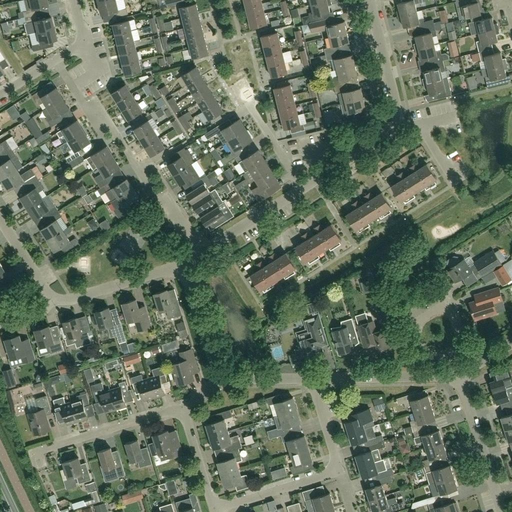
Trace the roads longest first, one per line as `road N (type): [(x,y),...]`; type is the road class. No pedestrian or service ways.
road 1 (residential): [(303,189),(396,126),(371,0)]
road 2 (residential): [(28,455),(182,409)]
road 3 (residential): [(312,382),(459,379)]
road 4 (residential): [(46,304),(180,267)]
road 5 (residential): [(501,511),(459,379)]
road 6 (residential): [(214,509),(338,472)]
road 7 (residential): [(180,267),(216,386)]
road 8 (residential): [(201,255),(303,189)]
